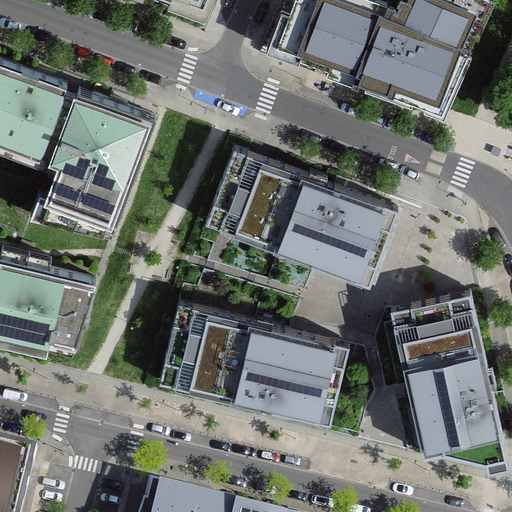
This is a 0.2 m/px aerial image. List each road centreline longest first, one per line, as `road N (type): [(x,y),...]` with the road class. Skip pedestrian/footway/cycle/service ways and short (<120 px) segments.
road 1 (residential): [(98,429),(436,511)]
road 2 (residential): [(511,209),(461,170),(218,78)]
road 3 (residential): [(218,78),(6,0)]
